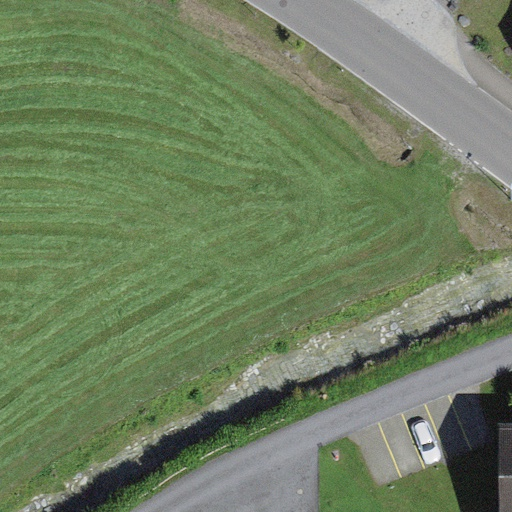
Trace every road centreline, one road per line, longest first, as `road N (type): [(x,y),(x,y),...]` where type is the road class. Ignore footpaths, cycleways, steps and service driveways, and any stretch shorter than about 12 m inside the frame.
road 1 (residential): [(511,360),(318,440),(180,511)]
road 2 (tertiary): [(296,0),(511,151)]
